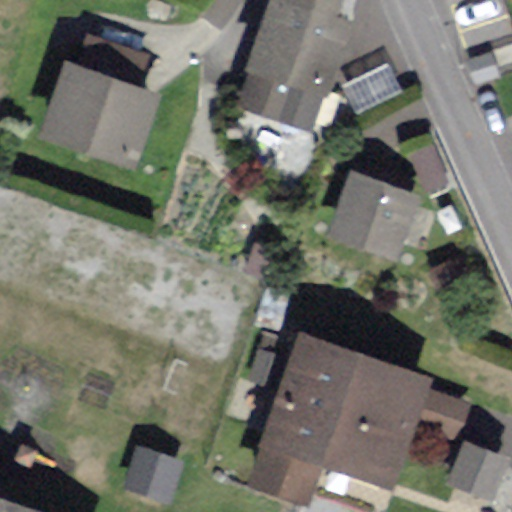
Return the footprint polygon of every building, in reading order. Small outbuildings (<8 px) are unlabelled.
[(320,16),(270,0),(248,0),(209,119),(279,141),(320,16)] [(451,0),(456,13),(497,0),(451,0)] [(143,57),(90,38),(78,74),(131,92),(143,57)] [(139,116),(54,83),(27,152),(112,186),(139,116)] [(368,174),(364,185),(356,182),(339,229),(391,247),(408,200),(386,192),(389,181),(368,174)] [(353,450),(391,463),(419,384),(305,345),(258,480),(303,496),(318,453),(348,464),(353,450)] [(484,495),(498,461),(470,450),(456,484),(484,495)] [(23,511),(0,503),(0,511),(23,511)]
